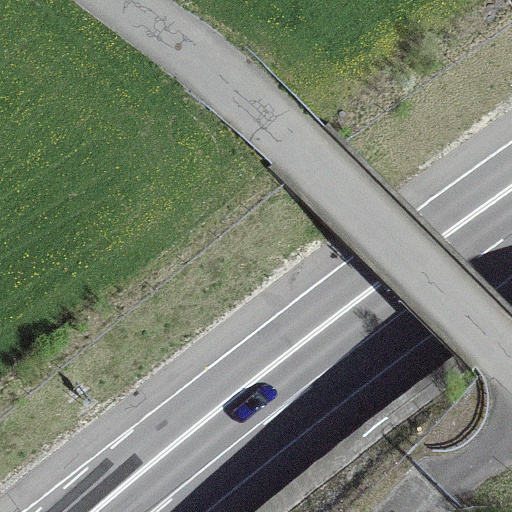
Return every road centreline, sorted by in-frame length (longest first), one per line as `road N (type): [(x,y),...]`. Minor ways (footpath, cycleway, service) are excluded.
road 1 (residential): [(511,378),(114,0)]
road 2 (trunk): [(93,511),(279,357),(511,186)]
